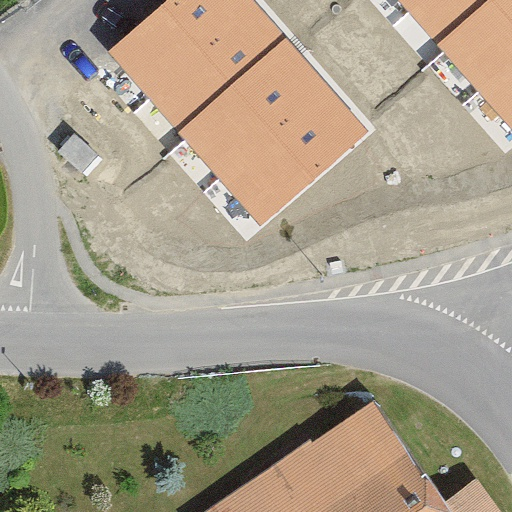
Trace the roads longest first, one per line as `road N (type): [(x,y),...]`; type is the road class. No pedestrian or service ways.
road 1 (unclassified): [(449,357),(341,329),(63,354)]
road 2 (residential): [(63,354),(27,182),(0,107)]
